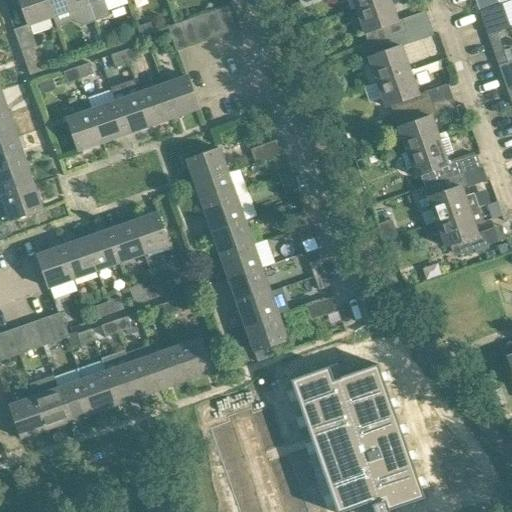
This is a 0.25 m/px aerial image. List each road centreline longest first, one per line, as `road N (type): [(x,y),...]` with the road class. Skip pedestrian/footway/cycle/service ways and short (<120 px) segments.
road 1 (residential): [(356,331),(240,0)]
road 2 (residential): [(511,214),(434,0)]
